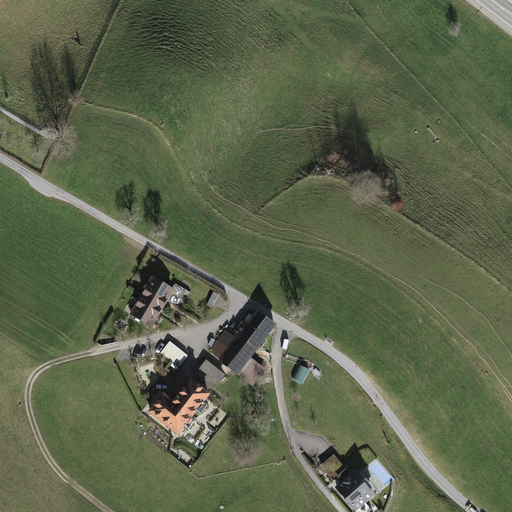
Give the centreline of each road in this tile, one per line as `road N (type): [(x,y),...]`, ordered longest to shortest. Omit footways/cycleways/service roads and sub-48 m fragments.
road 1 (unclassified): [(475,511),(439,481),(330,351),(0,158)]
road 2 (track): [(90,352),(37,371),(28,406),(54,465),(109,511)]
